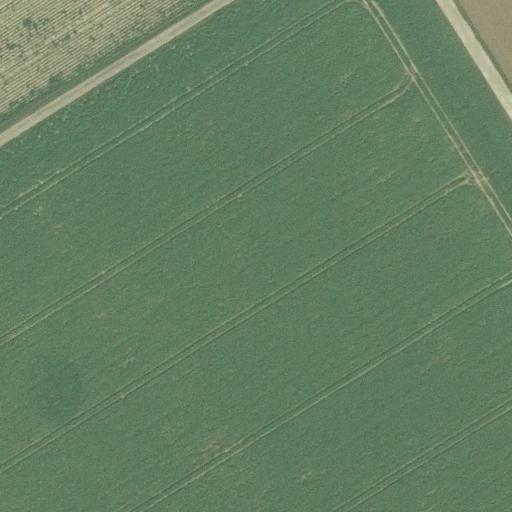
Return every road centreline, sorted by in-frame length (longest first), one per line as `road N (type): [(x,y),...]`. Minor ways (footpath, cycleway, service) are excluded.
road 1 (unknown): [(231,0),(0,145)]
road 2 (unclassified): [(511,116),(436,0)]
